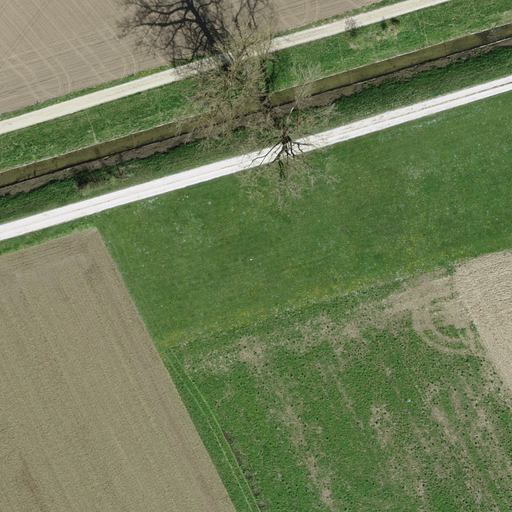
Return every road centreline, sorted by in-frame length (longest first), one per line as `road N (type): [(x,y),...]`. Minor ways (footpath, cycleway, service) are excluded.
road 1 (track): [(511,85),(0,235)]
road 2 (track): [(0,126),(424,0)]
